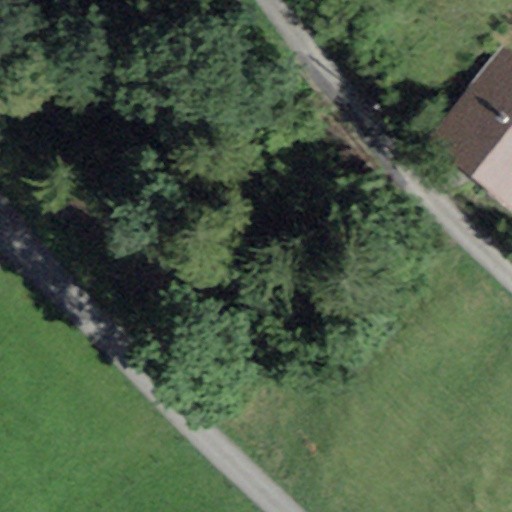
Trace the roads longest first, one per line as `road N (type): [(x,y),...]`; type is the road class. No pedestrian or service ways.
road 1 (unclassified): [(286,511),(141,368),(0,249)]
road 2 (unclassified): [(274,0),(511,277)]
